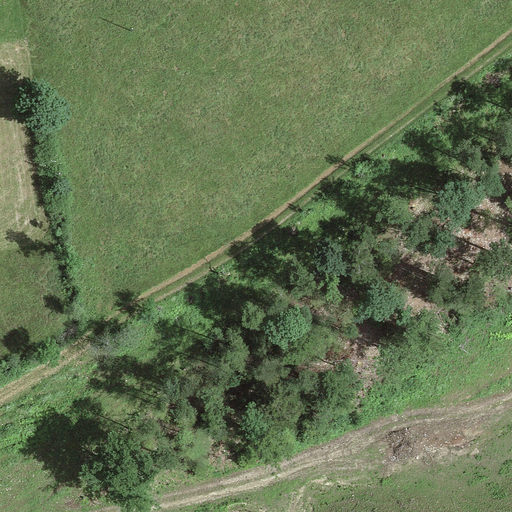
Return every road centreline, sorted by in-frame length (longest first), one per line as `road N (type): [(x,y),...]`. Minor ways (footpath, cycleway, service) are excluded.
road 1 (track): [(0,394),(235,255),(511,38)]
road 2 (track): [(115,511),(373,448),(511,400)]
